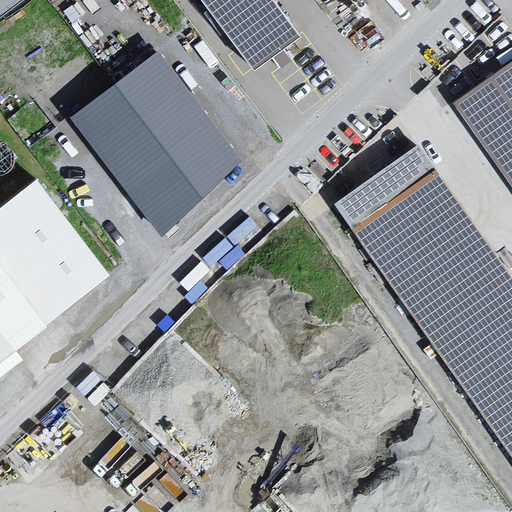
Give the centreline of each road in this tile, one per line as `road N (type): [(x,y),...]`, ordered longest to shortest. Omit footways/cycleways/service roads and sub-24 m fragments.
road 1 (residential): [(0,436),(454,0)]
road 2 (unknown): [(387,61),(511,243)]
